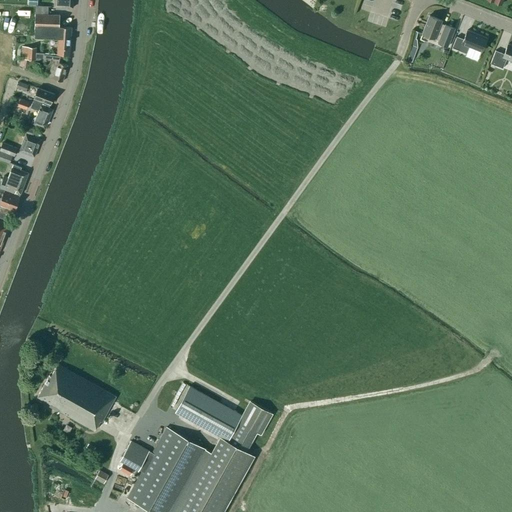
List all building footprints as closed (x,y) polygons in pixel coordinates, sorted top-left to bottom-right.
[(69,55),(69,52),(71,27),(59,26),(59,15),(48,14),(48,7),(36,6),(35,37),(58,37),(57,55),(69,55)] [(422,34),(439,41),(438,43),(447,47),(454,28),(445,25),(440,23),(441,20),(429,15),(422,34)] [(452,48),(461,51),(464,44),(481,51),(487,38),(467,30),(463,39),(456,37),(452,48)] [(490,63),(502,68),(506,59),(511,61),(511,45),(508,44),(504,54),(495,50),(490,63)] [(21,57),(20,66),(26,67),(27,58),(35,58),(35,60),(44,61),(53,61),(48,77),(62,82),(67,65),(58,62),(60,57),(44,55),(45,53),(37,52),(37,48),(23,47),(22,51),(21,57)] [(19,81),(16,87),(26,91),(28,85),(19,81)] [(54,94),(38,87),(34,98),(33,101),(48,107),(50,104),(54,94)] [(26,110),(29,102),(20,99),(17,106),(26,110)] [(32,101),(30,107),(38,110),(33,123),(45,128),(52,109),(48,108),(48,107),(33,101),(32,101)] [(19,151),(34,157),(41,139),(34,137),(36,130),(25,127),(23,133),(26,134),(19,151)] [(2,142),(0,148),(0,150),(14,156),(17,148),(2,142)] [(21,167),(14,164),(8,178),(4,176),(0,186),(0,187),(17,194),(17,192),(20,193),(28,173),(20,170),(21,167)] [(14,210),(19,197),(16,196),(17,194),(0,187),(0,190),(4,192),(2,198),(0,196),(0,211),(7,214),(9,215),(11,209),(14,210)] [(0,247),(9,225),(2,223),(0,221),(0,247)] [(49,405),(94,430),(99,421),(101,422),(115,397),(57,364),(51,376),(49,375),(37,396),(50,404),(49,405)] [(242,415),(189,386),(175,411),(219,435),(210,452),(166,427),(152,453),(149,451),(149,450),(131,440),(120,460),(138,470),(138,469),(142,471),(127,497),(153,511),(219,511),(252,453),(245,450),(255,432),(260,434),(272,413),(250,401),(242,415)] [(129,472),(131,468),(122,463),(120,467),(129,472)] [(108,475),(100,470),(95,478),(104,483),(108,475)]
